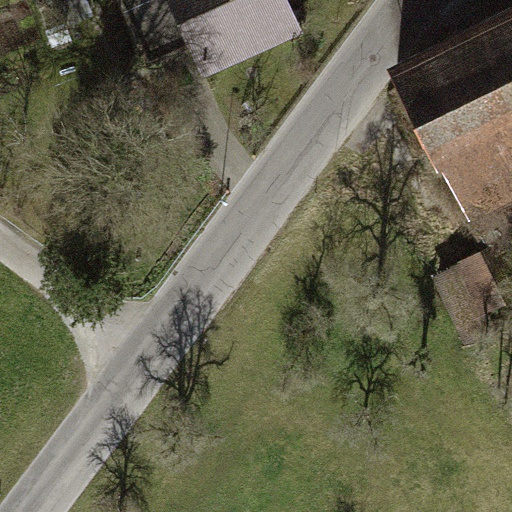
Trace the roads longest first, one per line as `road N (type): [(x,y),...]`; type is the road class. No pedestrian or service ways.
road 1 (tertiary): [(429,0),(155,362)]
road 2 (unclassified): [(155,362),(0,247)]
road 3 (tertiary): [(155,362),(47,511)]
